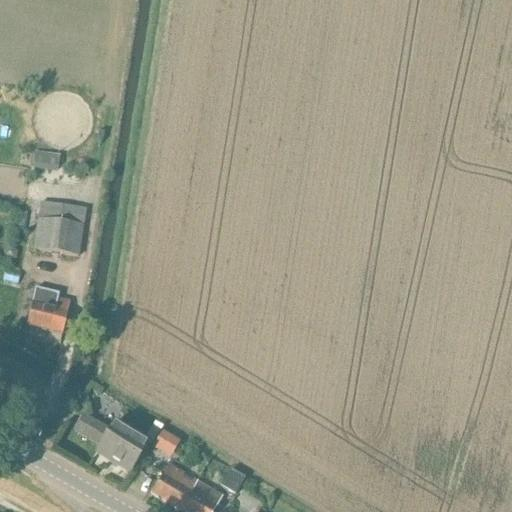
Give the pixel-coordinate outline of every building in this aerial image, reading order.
[(33,154),(31,172),(56,175),(59,158),(33,154)] [(37,220),(33,254),(77,260),(82,226),(37,220)] [(18,286),(21,274),(5,270),(2,282),(18,286)] [(61,338),(69,304),(57,302),(58,296),(35,291),(26,330),(61,338)] [(107,434),(81,418),(72,433),(98,449),(94,455),(128,476),(146,446),(113,425),(107,434)] [(179,444),(161,433),(151,449),(169,460),(179,444)] [(175,511),(177,511),(194,483),(168,468),(150,497),(175,511)] [(232,502),(239,488),(244,480),(229,472),(224,480),(217,494),(232,502)] [(194,483),(177,511),(213,511),(221,499),(194,483)]
